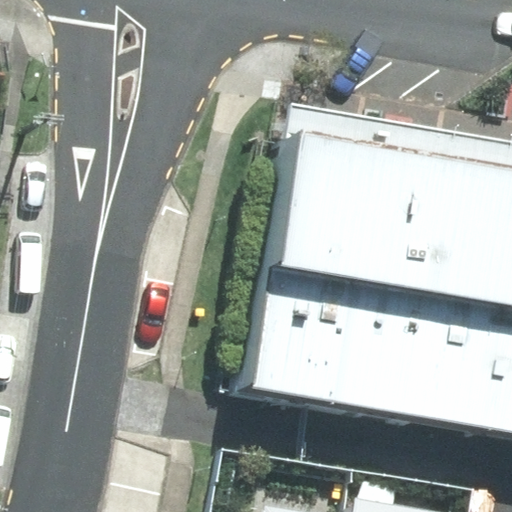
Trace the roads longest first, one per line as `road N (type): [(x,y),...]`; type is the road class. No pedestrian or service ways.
road 1 (residential): [(190,0),(177,73),(92,259)]
road 2 (residential): [(92,259),(84,54),(91,0)]
road 3 (residential): [(47,511),(92,259)]
